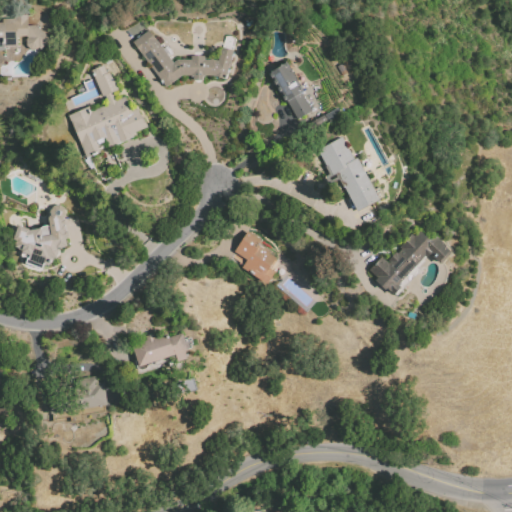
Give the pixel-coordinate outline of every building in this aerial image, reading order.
[(0,18),(26,17),(49,38),(39,49),(27,49),(25,45),(24,35),(16,35),(16,46),(3,47),(2,35),(0,35),(0,18)] [(131,42),(164,86),(182,75),(211,74),(226,78),(232,49),(218,46),(213,58),(176,57),(172,61),(147,29),(131,42)] [(267,72),(284,102),(286,100),(297,119),(311,110),(300,92),(301,91),(285,62),(267,72)] [(66,114),(88,105),(90,110),(107,103),(103,95),(100,96),(89,69),(102,65),(105,72),(108,71),(117,89),(110,92),(114,100),(124,96),(129,110),(136,107),(146,127),(134,132),(135,135),(108,147),(102,136),(94,140),(98,151),(84,157),(66,114)] [(316,148),(341,136),(352,158),(356,157),(378,199),(354,211),(335,172),(328,175),(316,148)] [(16,224),(28,229),(38,227),(40,235),(49,234),(46,217),(49,214),(48,210),(52,205),(58,204),(64,208),(65,214),(63,218),(64,224),(67,236),(64,237),(66,246),(58,248),(55,258),(48,265),(42,265),(41,268),(24,262),(27,253),(20,250),(13,246),(14,232),(16,224)] [(246,230),(261,240),(257,246),(274,257),(268,268),(273,271),(265,283),(239,268),(245,259),(232,251),(246,230)] [(417,230),(429,239),(436,236),(451,250),(438,264),(428,254),(425,257),(423,256),(397,284),(399,287),(392,294),(365,270),(380,255),(385,260),(398,247),(397,245),(410,233),(412,235),(417,230)] [(132,344),(180,330),(187,349),(136,365),(132,344)] [(103,382),(95,383),(94,377),(78,378),(80,407),(105,406),(103,382)]
